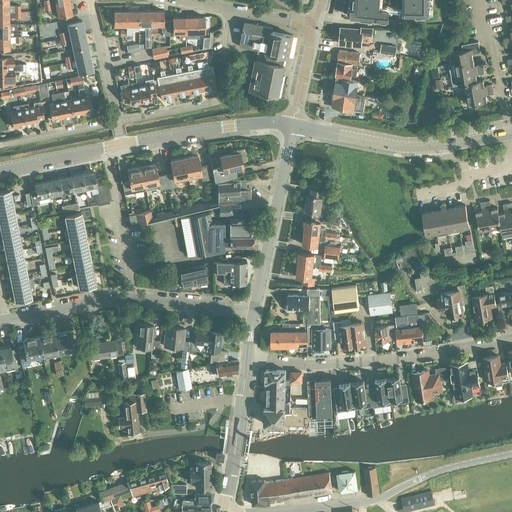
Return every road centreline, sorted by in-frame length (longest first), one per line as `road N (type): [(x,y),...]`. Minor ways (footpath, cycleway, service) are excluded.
road 1 (unclassified): [(246,357),(357,362),(511,338)]
road 2 (unclassified): [(511,455),(449,468),(373,499),(269,511)]
road 3 (tertiary): [(292,126),(418,147),(508,133)]
road 4 (residential): [(116,121),(218,102),(235,14)]
road 5 (tertiary): [(253,310),(292,126)]
road 6 (tertiary): [(121,144),(229,126),(292,126)]
road 7 (tertiary): [(222,511),(246,357)]
road 8 (residential): [(133,299),(104,148)]
road 9 (residential): [(508,133),(481,0)]
road 10 (unclassified): [(133,299),(5,320)]
road 11 (residential): [(116,121),(90,0)]
road 12 (unclassified): [(253,310),(133,299)]
